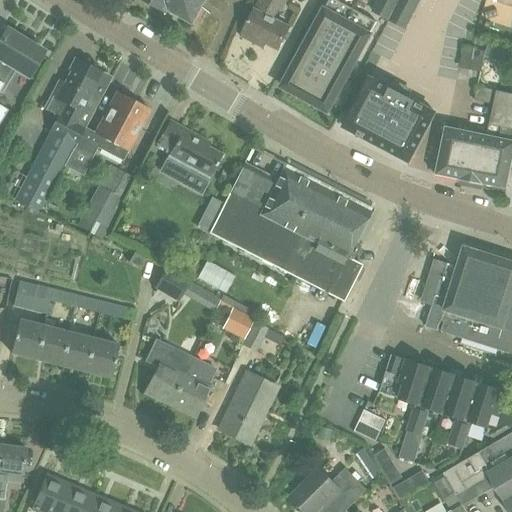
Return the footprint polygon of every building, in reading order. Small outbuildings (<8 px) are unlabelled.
[(145,0),(193,26),(207,0),(145,0)] [(266,44),(279,51),(291,27),(275,19),(279,10),(283,11),(288,0),(259,0),(255,9),(241,36),(264,48),(266,44)] [(389,21),(400,0),(377,0),(372,12),(389,21)] [(421,0),(400,0),(389,21),(406,30),(421,0)] [(328,9),(277,97),(297,109),(322,123),(373,35),(328,9)] [(0,125),(8,112),(0,106),(0,89),(4,82),(12,68),(28,78),(44,51),(7,28),(0,39),(0,125)] [(459,68),(470,70),(475,49),(463,47),(459,68)] [(470,70),(481,72),(485,51),(475,49),(470,70)] [(75,59),(69,70),(71,71),(64,84),(59,81),(44,109),(54,114),(52,118),(55,120),(49,131),(51,132),(15,199),(39,213),(70,157),(80,137),(84,129),(111,80),(102,75),(102,74),(75,59)] [(372,73),(345,123),(411,157),(437,108),(372,73)] [(511,167),(511,93),(478,87),(475,100),(494,104),(488,135),(481,134),(472,182),(508,189),(511,167)] [(92,131),(86,141),(88,142),(123,161),(128,153),(150,111),(117,92),(95,133),(92,131)] [(204,192),(223,154),(210,147),(212,144),(170,121),(158,144),(170,151),(165,160),(190,173),(185,183),(204,192)] [(436,175),(472,182),(481,134),(446,127),(436,175)] [(209,234),(344,302),(361,266),(346,258),(348,255),(354,255),(358,247),(355,242),(372,209),(284,165),(276,180),(244,164),(224,204),(209,234)] [(83,216),(109,229),(120,207),(117,205),(132,177),(116,168),(105,189),(98,185),(89,200),(91,201),(83,216)] [(136,177),(143,180),(147,175),(140,171),(136,177)] [(209,234),(224,204),(212,198),(197,228),(209,234)] [(119,224),(133,230),(137,221),(123,214),(119,224)] [(200,249),(179,238),(171,252),(192,263),(200,249)] [(431,276),(423,301),(433,305),(433,307),(448,312),(445,318),(441,332),(463,339),(462,343),(461,343),(460,344),(497,356),(498,354),(497,354),(498,348),(504,345),(511,347),(511,261),(464,247),(459,263),(447,259),(446,263),(441,280),(431,277),(432,276),(431,276)] [(128,262),(141,270),(147,260),(134,253),(128,262)] [(183,295),(207,309),(214,297),(166,268),(154,288),(178,303),(183,295)] [(32,296),(37,297),(40,286),(20,281),(13,307),(29,310),(32,296)] [(40,286),(37,297),(51,300),(53,289),(40,286)] [(64,292),(61,303),(75,306),(78,295),(64,292)] [(93,325),(96,326),(97,320),(99,314),(102,301),(78,295),(75,306),(75,308),(86,311),(93,325)] [(102,301),(99,314),(125,321),(129,308),(102,301)] [(244,339),(251,321),(232,309),(222,328),(244,339)] [(11,353),(36,359),(44,327),(28,323),(30,315),(20,312),(20,313),(18,321),(11,353)] [(430,314),(426,327),(437,330),(441,317),(430,314)] [(36,359),(61,365),(69,333),(53,329),(55,322),(46,320),(44,327),(36,359)] [(240,345),(256,353),(264,337),(280,346),(284,340),(251,321),(244,339),(240,345)] [(61,365),(85,371),(93,339),(79,335),(81,328),(70,325),(69,333),(61,365)] [(85,371),(111,378),(119,345),(93,339),(85,371)] [(144,394),(169,406),(187,369),(193,358),(167,345),(161,357),(144,394)] [(428,367),(392,355),(380,392),(416,404),(428,367)] [(169,406),(195,418),(218,370),(193,358),(187,369),(169,406)] [(451,374),(428,367),(416,404),(408,430),(421,435),(428,413),(427,412),(428,407),(444,413),(457,373),(452,372),(451,374)] [(218,430),(250,446),(278,388),(246,372),(218,430)] [(461,374),(457,373),(444,413),(459,417),(457,422),(456,422),(449,443),(463,448),(471,422),(482,384),(460,377),(461,374)] [(482,384),(471,422),(487,427),(484,435),(494,438),(511,427),(511,411),(499,408),(505,391),(482,384)] [(364,409),(359,420),(381,431),(386,420),(365,410),(365,409),(364,409)] [(376,442),(381,431),(359,420),(354,432),(354,431),(376,442)] [(318,438),(331,442),(333,432),(321,428),(318,438)] [(492,474),(511,507),(511,432),(444,473),(457,494),(492,474)] [(0,445),(0,499),(5,500),(8,472),(23,474),(26,449),(0,445)] [(385,449),(374,455),(392,484),(403,478),(385,449)] [(316,511),(322,506),(327,511),(345,511),(368,490),(346,468),(333,482),(321,469),(292,498),(298,503),(298,511),(306,511),(316,511)] [(423,470),(394,488),(400,499),(429,481),(423,470)] [(36,511),(61,511),(72,486),(46,475),(32,510),(36,511)] [(61,511),(91,511),(98,496),(72,486),(61,511)] [(445,501),(448,507),(459,501),(455,495),(445,501)] [(98,496),(91,511),(121,511),(123,507),(98,496)]
